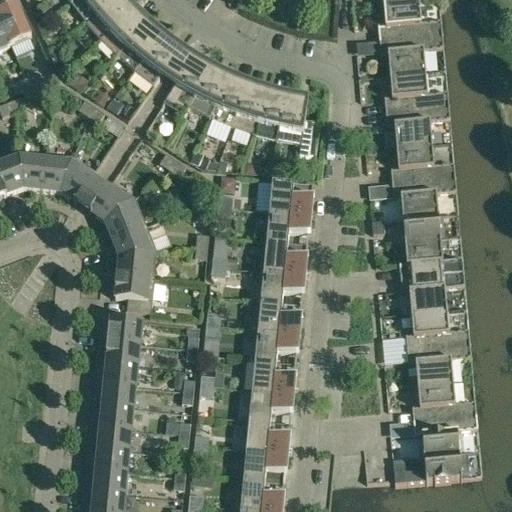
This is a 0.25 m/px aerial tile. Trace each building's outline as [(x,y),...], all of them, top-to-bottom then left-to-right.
[(80,0),(70,7),(84,26),(116,0),(80,0)] [(116,0),(84,26),(100,43),(134,12),(123,0),(116,0)] [(382,0),(383,8),(419,5),(418,0),(382,0)] [(419,5),(383,8),(385,30),(378,31),(379,45),(442,39),(441,25),(421,27),(419,5)] [(17,8),(0,15),(0,25),(10,50),(31,41),(17,8)] [(148,26),(134,12),(100,43),(116,60),(148,26)] [(0,54),(10,50),(0,25),(0,54)] [(134,75),(163,40),(148,26),(116,60),(134,75)] [(388,58),(390,80),(425,77),(424,55),(443,53),(442,39),(379,45),(380,58),(388,58)] [(186,56),(180,53),(163,40),(134,75),(153,90),(160,80),(170,67),(176,71),(183,75),(192,61),(186,56)] [(163,107),(185,119),(189,112),(211,71),(192,61),(183,75),(176,71),(170,67),(160,80),(167,85),(174,89),(163,107)] [(211,71),(189,112),(210,122),(229,81),(211,71)] [(25,83),(29,92),(43,87),(39,77),(25,83)] [(425,77),(390,80),(392,102),(384,103),(385,116),(449,111),(447,97),(427,99),(425,77)] [(231,131),(248,88),(229,81),(210,122),(231,131)] [(29,92),(25,83),(12,88),(15,97),(29,92)] [(254,139),(267,95),(248,88),(231,131),(254,139)] [(267,95),(254,139),(276,145),(287,100),(267,95)] [(287,100),(276,145),(300,149),(298,164),(314,166),(314,167),(315,168),(320,125),(319,124),(318,127),(304,125),(308,104),(287,100)] [(9,106),(13,117),(24,113),(20,102),(9,106)] [(121,109),(112,103),(106,111),(115,117),(121,109)] [(78,114),(88,121),(94,111),(84,104),(78,114)] [(13,117),(9,106),(0,109),(0,117),(2,122),(13,117)] [(104,118),(94,111),(88,121),(98,128),(104,118)] [(394,130),(396,152),(432,148),(430,126),(450,124),(449,111),(385,116),(387,130),(394,130)] [(455,183),(454,169),(434,171),(432,148),(396,152),(398,174),(391,174),(392,188),(455,183)] [(23,194),(18,155),(0,162),(0,183),(6,200),(23,194)] [(42,196),(46,158),(18,155),(23,194),(42,196)] [(42,196),(60,198),(73,161),(46,158),(42,196)] [(159,168),(169,174),(176,164),(166,158),(159,168)] [(94,175),(73,161),(60,198),(76,208),(94,181),(92,179),(94,175)] [(176,164),(169,174),(179,181),(186,171),(176,164)] [(101,185),(94,181),(76,208),(82,212),(88,216),(106,189),(101,185)] [(400,201),(402,223),(438,220),(436,198),(456,196),(455,183),(392,188),(393,202),(400,201)] [(269,216),(310,220),(312,201),(292,199),(293,187),(272,185),(269,216)] [(106,189),(88,216),(104,227),(135,202),(111,186),(109,190),(106,189)] [(219,201),(218,211),(232,212),(240,212),(241,203),(219,201)] [(111,245),(146,231),(135,202),(104,227),(111,245)] [(232,212),(218,211),(217,221),(231,222),(232,212)] [(269,216),(266,246),(288,248),(289,237),(308,238),(310,220),(269,216)] [(438,220),(402,223),(404,246),(440,243),(438,220)] [(371,226),(372,239),(384,238),(383,225),(371,226)] [(146,231),(111,245),(118,262),(157,256),(146,231)] [(195,251),(207,252),(209,240),(197,239),(195,251)] [(399,269),(400,283),(463,277),(462,263),(442,265),(440,243),(404,246),(406,268),(399,269)] [(263,276),(304,280),(306,261),(286,259),(288,248),(266,246),(263,276)] [(207,252),(195,251),(194,262),(206,264),(207,252)] [(157,256),(118,262),(116,280),(154,284),(157,256)] [(213,261),(212,271),(226,272),(227,262),(213,261)] [(225,282),(226,272),(212,271),(211,281),(225,282)] [(263,276),(261,305),(282,308),(283,296),(303,298),(304,280),(263,276)] [(463,277),(400,283),(401,296),(409,296),(411,318),(447,315),(445,292),(465,291),(463,277)] [(151,318),(154,284),(116,280),(114,302),(127,304),(126,316),(151,318)] [(282,308),(261,305),(258,335),(299,339),(300,320),(281,319),(282,308)] [(405,341),(407,354),(470,349),(469,334),(449,336),(447,315),(411,318),(413,340),(405,341)] [(207,320),(206,330),(220,332),(221,322),(207,320)] [(107,345),(140,348),(142,326),(110,323),(109,332),(108,332),(108,333),(107,345)] [(219,342),(220,332),(206,330),(205,341),(219,342)] [(258,335),(255,365),(276,367),(277,356),(297,358),(299,339),(258,335)] [(187,353),(197,354),(198,342),(188,341),(187,353)] [(138,370),(140,348),(107,345),(106,357),(106,359),(105,367),(138,370)] [(470,349),(407,354),(408,368),(415,367),(417,390),(453,386),(451,364),(471,362),(470,349)] [(197,354),(187,353),(186,365),(196,366),(197,354)] [(276,367),(255,365),(252,395),(293,399),(295,380),(275,378),(276,367)] [(136,391),(138,370),(105,367),(103,388),(136,391)] [(201,380),(200,390),(214,391),(215,381),(201,380)] [(183,396),(193,397),(194,385),(184,384),(183,396)] [(412,412),(413,426),(476,420),(475,406),(455,408),(453,386),(417,390),(419,412),(412,412)] [(134,413),(136,391),(103,388),(101,410),(134,413)] [(214,391),(200,390),(199,400),(213,402),(214,391)] [(252,395),(249,425),(270,427),(271,416),(291,418),(293,399),(252,395)] [(193,397),(183,396),(182,408),(192,409),(193,397)] [(132,435),(134,413),(101,410),(99,431),(132,435)] [(422,439),(424,461),(460,458),(458,436),(478,434),(476,420),(413,426),(414,440),(422,439)] [(270,427),(249,425),(246,455),(287,459),(289,440),(269,438),(270,427)] [(178,439),(189,440),(190,428),(180,427),(178,439)] [(130,456),(132,435),(99,431),(97,453),(130,456)] [(189,440),(178,439),(177,451),(188,452),(189,440)] [(195,440),(194,450),(208,451),(209,441),(195,440)] [(207,461),(208,451),(194,450),(193,460),(207,461)] [(128,477),(130,456),(97,453),(95,474),(128,477)] [(246,455),(243,485),(264,487),(266,475),(285,477),(287,459),(246,455)] [(460,458),(424,461),(426,485),(427,485),(427,484),(434,484),(434,485),(450,483),(450,482),(460,481),(460,482),(462,482),(460,458)] [(174,482),(185,483),(186,471),(175,470),(174,482)] [(126,499),(128,477),(95,474),(93,496),(126,499)] [(185,483),(174,482),(173,494),(184,495),(185,483)] [(243,485),(240,511),(281,511),(283,500),(263,498),(264,487),(243,485)] [(91,511),(124,511),(126,499),(93,496),(91,511)] [(189,500),(188,510),(202,511),(203,501),(189,500)]
